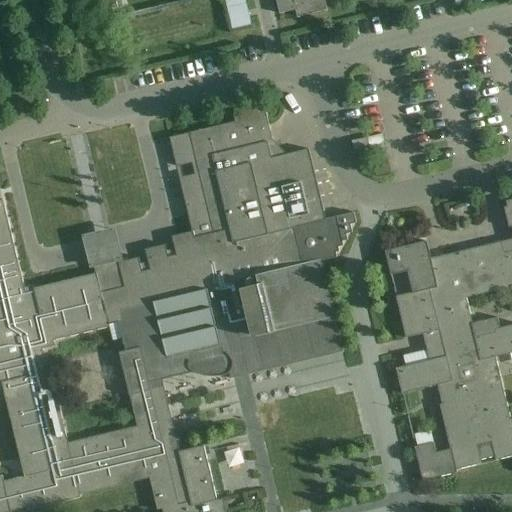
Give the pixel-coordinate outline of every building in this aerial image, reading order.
[(243,0),(221,0),(228,19),(248,12),(243,0)] [(276,0),(280,14),(295,10),(297,17),(327,10),(324,0),(276,0)] [(0,388),(2,388),(3,390),(0,392),(0,462),(3,461),(1,454),(8,452),(0,418),(0,407),(5,401),(23,476),(3,481),(2,475),(0,475),(0,511),(6,511),(9,511),(26,508),(27,510),(80,497),(80,494),(149,478),(153,495),(156,510),(161,509),(162,511),(225,511),(222,499),(216,500),(203,445),(184,449),(178,451),(161,379),(192,372),(199,374),(206,376),(213,376),(221,376),(223,375),(225,375),(227,374),(229,372),(230,378),(343,351),(322,266),(321,260),(336,257),(335,252),(338,251),(337,247),(342,245),(341,241),(347,240),(345,234),(352,232),(350,224),(356,223),(353,213),(353,212),(335,216),(325,219),(308,149),(270,158),(267,143),(272,141),(268,125),(268,124),(266,125),(262,109),(239,114),(239,115),(240,120),(230,123),(188,133),(169,138),(176,168),(178,177),(186,209),(189,222),(191,231),(176,235),(171,236),(174,249),(166,251),(165,244),(144,249),(147,262),(140,264),(138,257),(117,262),(120,272),(97,277),(96,273),(24,290),(2,197),(0,197),(0,388)] [(346,129),(350,147),(379,141),(376,123),(346,129)] [(330,193),(342,189),(334,157),(322,160),(330,193)] [(84,210),(95,207),(84,166),(73,169),(84,210)] [(511,199),(505,201),(506,206),(503,207),(508,227),(511,227),(511,231),(511,238),(430,258),(426,241),(384,251),(390,275),(407,271),(412,292),(395,296),(405,338),(427,332),(430,344),(425,346),(428,360),(395,368),(401,393),(423,388),(422,383),(436,380),(441,404),(439,404),(450,448),(436,452),(433,442),(414,447),(422,480),(456,472),(456,469),(480,463),(479,460),(494,456),(495,460),(511,455),(511,418),(509,419),(494,354),(508,351),(509,353),(511,352),(511,324),(498,328),(499,331),(475,337),(465,298),(510,287),(511,296),(511,199)] [(229,434),(217,446),(229,458),(241,447),(229,434)] [(239,453),(226,459),(235,479),(248,473),(239,453)]
